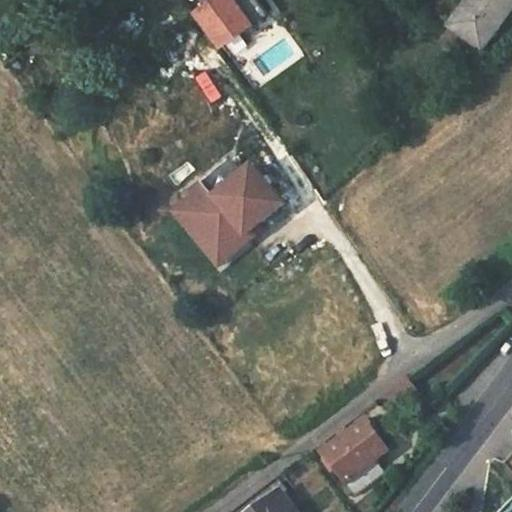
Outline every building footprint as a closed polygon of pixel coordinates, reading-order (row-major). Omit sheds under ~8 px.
[(211,0),(196,11),(220,46),(266,14),(256,0),(211,0)] [(511,4),(511,0),(466,0),(450,24),(482,47),(511,4)] [(206,182),(171,211),(219,270),(297,207),(260,161),(217,195),(206,182)] [(408,380),(393,392),(402,403),(416,393),(408,380)] [(402,403),(393,392),(382,400),(390,412),(402,403)] [(380,431),(371,420),(324,455),(327,458),(322,461),(331,473),(336,470),(356,497),(386,475),(374,460),(387,451),(375,435),(380,431)] [(295,511),(282,494),(287,490),(279,479),(235,511),(295,511)]
